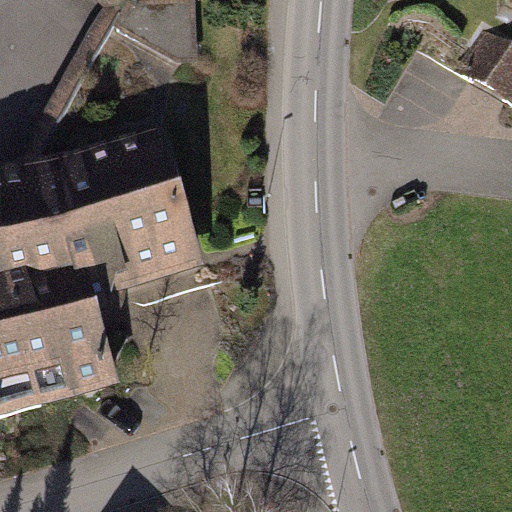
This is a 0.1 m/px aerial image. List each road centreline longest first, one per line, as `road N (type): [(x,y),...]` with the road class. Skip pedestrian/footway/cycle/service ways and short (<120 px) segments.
road 1 (tertiary): [(347,416),(322,248),(318,115),(328,0)]
road 2 (residential): [(18,511),(347,416)]
